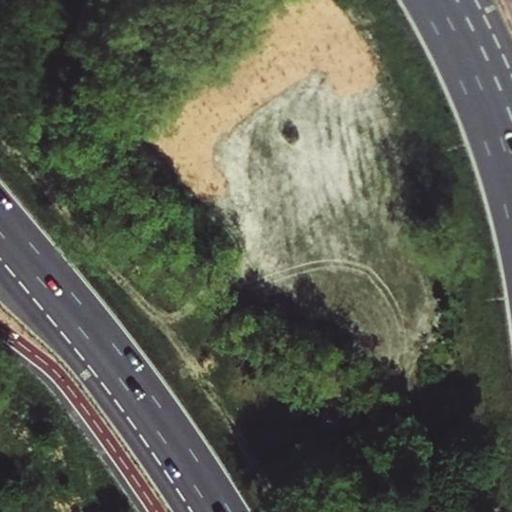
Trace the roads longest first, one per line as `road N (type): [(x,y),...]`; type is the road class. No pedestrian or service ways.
road 1 (trunk): [(0,225),(143,406),(212,511)]
road 2 (trunk): [(511,138),(446,0)]
